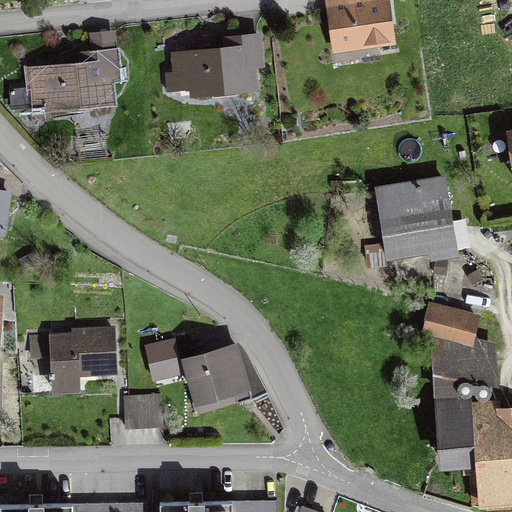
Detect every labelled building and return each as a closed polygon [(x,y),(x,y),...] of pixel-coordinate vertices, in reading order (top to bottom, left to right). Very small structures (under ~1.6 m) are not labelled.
[(372,0),(331,6),(338,49),(390,41),(383,0),(372,0)] [(196,95),(254,87),(252,65),(260,64),(257,35),(225,38),(226,48),(176,53),(178,72),(167,74),(169,90),(195,87),(196,95)] [(113,50),(81,53),(82,63),(31,68),(33,87),(10,90),(11,107),(49,103),(50,108),(110,102),(108,80),(116,79),(113,50)] [(378,191),(388,258),(431,250),(431,254),(455,250),(444,180),(378,191)] [(429,274),(433,268),(431,261),(425,258),(418,260),(415,266),(417,272),(423,275),(429,274)] [(410,277),(414,271),(413,265),(407,261),(401,262),(397,267),(398,274),(403,278),(410,277)] [(431,304),(424,333),(468,345),(475,316),(431,304)] [(77,370),(115,368),(113,329),(74,331),(74,336),(51,337),(53,381),(78,380),(77,370)] [(178,360),(173,340),(154,344),(154,347),(148,349),(152,367),(178,360)] [(194,411),(250,394),(235,346),(187,360),(198,399),(191,401),(194,411)] [(442,391),(447,393),(452,391),(455,386),(454,381),(450,377),(444,377),(440,380),(439,386),(442,391)] [(469,395),(473,390),(472,383),(467,380),(461,380),(457,385),(458,392),(463,396),(469,395)] [(476,388),(475,394),(479,398),(485,399),(490,395),(490,389),(486,384),(480,384),(476,388)] [(140,395),(142,426),(158,425),(156,394),(140,395)] [(125,427),(142,426),(140,395),(124,396),(125,427)] [(511,408),(476,411),(459,404),(439,406),(443,463),(465,461),(466,473),(471,472),(473,502),(511,498),(511,408)] [(232,511),(232,500),(160,502),(159,511),(232,511)] [(277,511),(277,500),(232,500),(232,511),(277,511)] [(146,511),(147,502),(0,503),(0,511),(146,511)]
